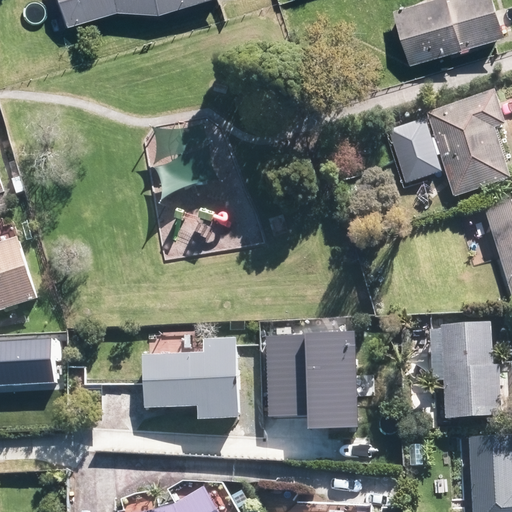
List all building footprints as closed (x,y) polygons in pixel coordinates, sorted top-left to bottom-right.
[(62,0),(70,24),(117,10),(159,13),(200,0),(62,0)] [(489,0),(441,0),(397,14),(413,63),(500,36),(489,0)] [(491,95),(429,114),(454,194),(506,178),(491,130),(501,127),(491,95)] [(428,118),(395,128),(410,179),(443,169),(428,118)] [(511,210),(490,218),(511,285),(511,210)] [(20,241),(0,247),(0,309),(38,297),(20,241)] [(492,327),(443,330),(449,419),(499,416),(492,327)] [(360,335),(271,337),(274,414),(315,412),(315,425),(363,424),(360,335)] [(207,355),(146,357),(148,407),(200,405),(200,416),(240,414),(237,347),(207,348),(207,355)] [(511,511),(511,439),(468,442),(472,511),(511,511)] [(212,511),(201,493),(169,511),(212,511)]
